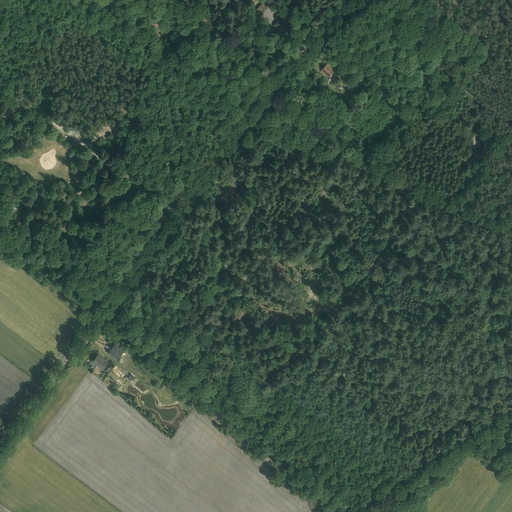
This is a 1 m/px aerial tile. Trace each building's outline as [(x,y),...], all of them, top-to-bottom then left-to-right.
[(262,14),(272,4),(267,0),(265,0),(257,9),(262,14)] [(282,1),(277,6),(285,14),(290,8),(282,1)] [(282,34),(289,27),(280,19),(273,26),(282,34)] [(328,77),(334,71),(327,64),(321,70),(328,77)] [(342,64),(336,70),(338,73),(345,66),(342,64)] [(75,133),(77,129),(71,125),(68,129),(75,133)] [(109,352),(117,359),(123,351),(115,345),(109,352)] [(102,368),(107,362),(99,355),(94,362),(102,368)] [(167,400),(171,395),(166,391),(162,395),(167,400)]
